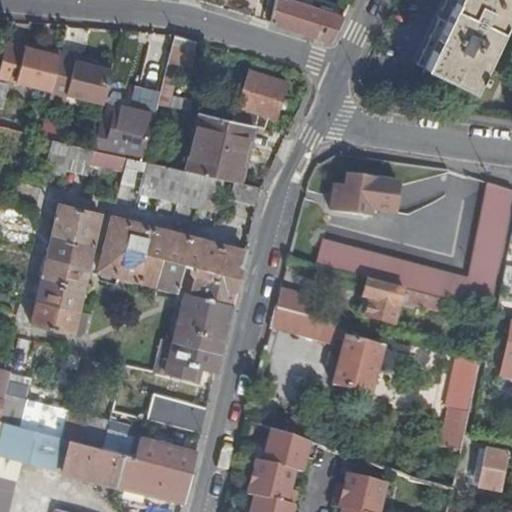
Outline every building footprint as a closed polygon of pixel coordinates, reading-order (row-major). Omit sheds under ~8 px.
[(276,0),(270,23),(332,44),(345,16),(290,1),(290,0),(276,0)] [(440,18),(417,65),(425,69),(423,74),(450,87),(452,82),(474,93),(480,82),(483,84),(487,77),(483,75),(511,16),(511,0),(449,0),(444,12),(452,16),(448,22),(440,18)] [(191,70),(199,45),(177,38),(165,85),(175,87),(180,67),(191,70)] [(38,52),(7,44),(0,74),(0,79),(54,93),(64,53),(48,50),(47,55),(38,52)] [(64,53),(54,93),(52,99),(68,103),(70,97),(106,106),(114,71),(93,66),(79,63),(81,56),(64,50),(64,53)] [(95,58),(81,56),(79,63),(93,66),(95,58)] [(234,123),(251,127),(267,130),(271,119),(276,121),(288,85),(251,74),(234,123)] [(169,109),(175,87),(165,85),(160,106),(169,109)] [(143,160),(155,115),(119,106),(114,126),(112,134),(102,131),(97,150),(143,160)] [(226,181),(236,183),(251,127),(234,123),(200,115),(187,172),(207,176),(226,181)] [(104,123),(102,131),(112,134),(114,126),(104,123)] [(75,147),(54,142),(46,173),(66,178),(68,172),(75,147)] [(93,163),(96,152),(94,151),(75,147),(68,172),(89,177),(93,163)] [(126,171),(129,159),(96,152),(93,163),(126,171)] [(142,187),(148,164),(129,159),(126,171),(123,182),(142,187)] [(159,200),(167,168),(148,164),(142,187),(140,196),(159,200)] [(179,205),(187,172),(167,168),(159,200),(179,205)] [(199,204),(207,176),(187,172),(179,205),(198,210),(199,204)] [(219,209),(226,181),(207,176),(199,204),(219,209)] [(142,187),(123,182),(120,191),(140,196),(142,187)] [(263,189),(236,183),(232,199),(258,206),(261,192),(263,189)] [(402,198),(351,184),(348,196),(337,193),(331,217),(369,226),(370,220),(394,226),(402,198)] [(469,281),(296,236),(289,262),(369,283),(447,303),(449,304),(491,315),(511,211),(511,192),(489,185),(469,281)] [(218,214),(219,209),(199,204),(198,210),(218,214)] [(73,243),(80,211),(60,206),(53,238),(73,243)] [(101,217),(80,211),(73,243),(94,248),(101,217)] [(126,251),(133,225),(112,220),(106,246),(126,251)] [(151,229),(133,225),(126,251),(145,256),(151,229)] [(171,234),(151,229),(145,256),(164,261),(171,234)] [(191,239),(171,234),(164,261),(184,266),(191,239)] [(94,248),(73,243),(53,238),(48,259),(69,265),(89,270),(94,248)] [(195,260),(200,242),(191,239),(184,266),(193,269),(195,260)] [(216,265),(221,247),(200,242),(195,260),(216,265)] [(119,278),(126,251),(106,246),(100,273),(119,278)] [(242,272),(247,253),(221,247),(216,265),(242,272)] [(145,256),(126,251),(119,278),(139,283),(145,256)] [(164,261),(145,256),(139,283),(158,287),(164,261)] [(69,265),(48,259),(43,282),(64,287),(69,265)] [(238,289),(242,272),(216,265),(195,260),(193,269),(191,275),(195,279),(238,289)] [(184,266),(164,261),(158,287),(177,292),(184,266)] [(84,292),(89,270),(69,265),(64,287),(84,292)] [(511,270),(507,269),(502,295),(511,297),(511,270)] [(234,307),(238,289),(195,279),(195,282),(191,296),(234,307)] [(191,296),(195,282),(189,281),(186,295),(191,296)] [(64,287),(43,282),(38,304),(59,308),(64,287)] [(447,315),(449,304),(447,303),(369,283),(365,300),(371,302),(367,320),(396,327),(404,298),(409,299),(407,305),(447,315)] [(80,313),(84,292),(64,287),(59,308),(80,313)] [(319,302),(281,292),(276,310),(314,320),(319,302)] [(234,307),(191,296),(186,295),(182,312),(230,324),(234,307)] [(59,308),(38,304),(32,328),(53,333),(59,308)] [(73,338),(80,313),(59,308),(53,333),(73,338)] [(314,320),(276,310),(271,330),(334,347),(336,341),(339,327),(314,320)] [(230,324),(182,312),(178,329),(226,340),(230,324)] [(91,317),(80,313),(73,338),(80,340),(87,337),(91,317)] [(346,344),(349,330),(339,327),(336,341),(346,344)] [(511,328),(501,380),(511,382),(511,328)] [(226,340),(178,329),(174,345),(222,357),(226,340)] [(386,349),(348,338),(334,387),(372,398),(386,349)] [(167,377),(174,345),(165,342),(157,375),(167,377)] [(222,357),(174,345),(167,377),(194,384),(197,370),(218,375),(222,357)] [(473,401),(481,364),(458,358),(451,395),(473,401)] [(12,376),(10,384),(32,389),(33,382),(12,376)] [(0,424),(1,425),(10,384),(0,381),(0,424)] [(10,384),(1,425),(22,430),(29,402),(32,389),(10,384)] [(199,434),(205,409),(154,395),(147,419),(199,434)] [(70,412),(29,402),(22,430),(64,441),(69,419),(70,412)] [(83,446),(89,424),(69,419),(64,441),(83,446)] [(105,452),(112,423),(90,419),(89,424),(83,446),(105,452)] [(1,425),(0,424),(0,511),(10,511),(21,465),(118,488),(125,457),(105,452),(83,446),(64,441),(22,430),(1,425)] [(314,463),(320,448),(273,432),(265,464),(258,463),(249,497),(256,499),(252,511),(301,511),(302,510),(295,508),(298,495),(291,493),(296,474),(303,476),(307,461),(314,463)] [(193,475),(198,455),(142,437),(137,460),(193,475)] [(507,476),(510,458),(488,454),(481,490),(503,495),(505,483),(510,483),(511,477),(507,476)] [(125,457),(118,488),(187,504),(193,475),(137,460),(125,457)] [(381,511),(388,487),(349,477),(346,488),(344,496),(337,494),(333,510),(341,511),(381,511)] [(339,486),(337,494),(344,496),(346,488),(339,486)]
